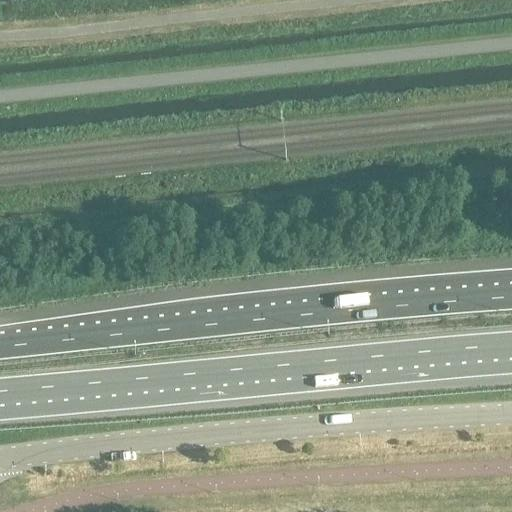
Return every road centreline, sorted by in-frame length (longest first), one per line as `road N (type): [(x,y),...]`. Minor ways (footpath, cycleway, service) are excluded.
road 1 (unclassified): [(0,99),(511,45)]
road 2 (motorway): [(511,296),(0,346)]
road 3 (motorway): [(0,391),(511,345)]
road 4 (secondary): [(0,461),(205,437),(511,417)]
road 5 (unknown): [(502,0),(0,53)]
